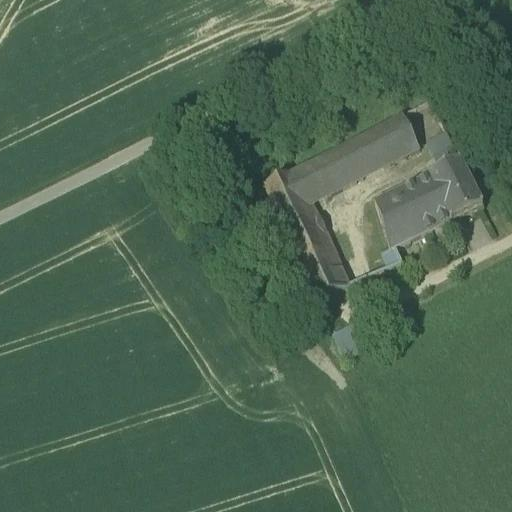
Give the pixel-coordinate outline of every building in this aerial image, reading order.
[(277,247),(306,309),(350,291),(312,208),(420,154),(402,120),(253,195),(277,247)] [(428,150),(441,176),(459,166),(447,141),(428,150)] [(441,176),(428,182),(451,227),(482,212),(459,166),(441,176)] [(374,207),(389,254),(390,256),(395,254),(451,227),(428,182),(374,207)] [(402,269),(395,254),(390,256),(389,254),(381,257),(389,275),(402,269)] [(334,343),(343,362),(374,346),(365,326),(334,343)]
